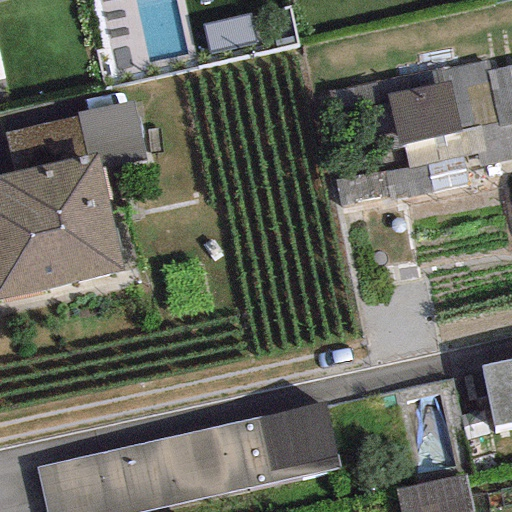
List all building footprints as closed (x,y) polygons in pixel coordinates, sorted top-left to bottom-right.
[(511,160),(511,68),(488,73),(485,62),(433,74),(436,87),(385,98),(397,149),(401,148),(405,168),(382,173),(388,203),(467,186),(461,160),(474,158),(476,168),(511,160)] [(96,152),(100,168),(143,159),(130,101),(75,113),(76,117),(85,155),(96,152)] [(12,171),(85,155),(76,117),(2,134),(12,171)] [(0,297),(122,271),(100,168),(96,152),(85,155),(12,171),(0,173),(0,297)] [(511,358),(479,366),(493,427),(511,422),(511,358)] [(322,403),(35,468),(45,511),(140,511),(337,468),(322,403)] [(471,511),(463,475),(393,491),(398,511),(471,511)]
